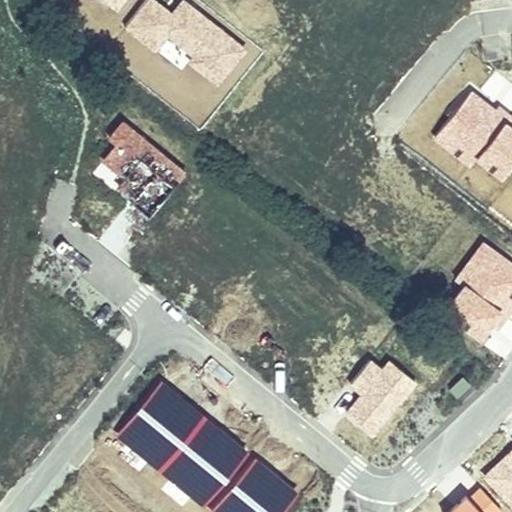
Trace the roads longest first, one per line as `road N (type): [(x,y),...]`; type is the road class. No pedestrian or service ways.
road 1 (residential): [(0,16),(100,98),(50,238),(165,327)]
road 2 (residential): [(165,327),(378,492),(358,511)]
road 3 (residential): [(20,511),(165,327)]
